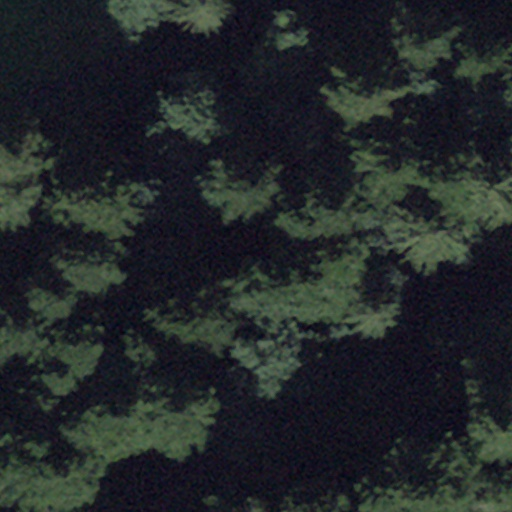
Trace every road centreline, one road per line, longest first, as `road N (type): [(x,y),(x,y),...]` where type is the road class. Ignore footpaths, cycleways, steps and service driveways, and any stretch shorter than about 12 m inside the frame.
road 1 (track): [(134,511),(251,427),(511,271)]
road 2 (track): [(321,0),(0,119)]
